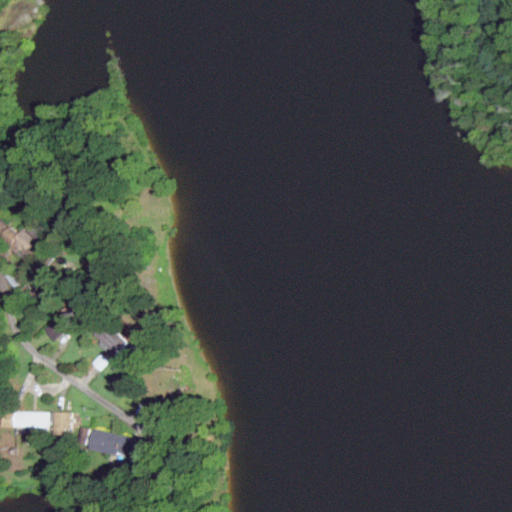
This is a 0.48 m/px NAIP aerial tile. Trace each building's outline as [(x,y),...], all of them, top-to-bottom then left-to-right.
[(39,258),(55,238),(35,222),(20,242),(39,258)] [(47,327),(55,340),(92,319),(84,305),(47,327)] [(100,340),(119,357),(132,342),(113,325),(100,340)] [(54,428),(55,412),(19,411),(18,427),(54,428)] [(95,450),(146,457),(149,437),(98,429),(95,450)]
